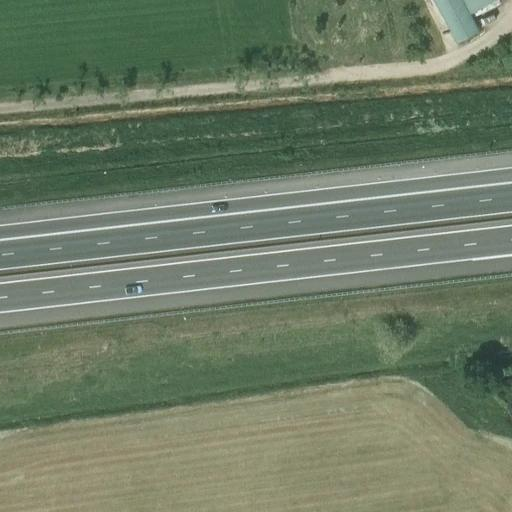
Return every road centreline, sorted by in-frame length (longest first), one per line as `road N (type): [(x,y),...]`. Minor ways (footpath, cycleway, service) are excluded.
road 1 (motorway): [(511,198),(0,256)]
road 2 (motorway): [(0,299),(511,242)]
road 3 (unknown): [(505,170),(0,229)]
